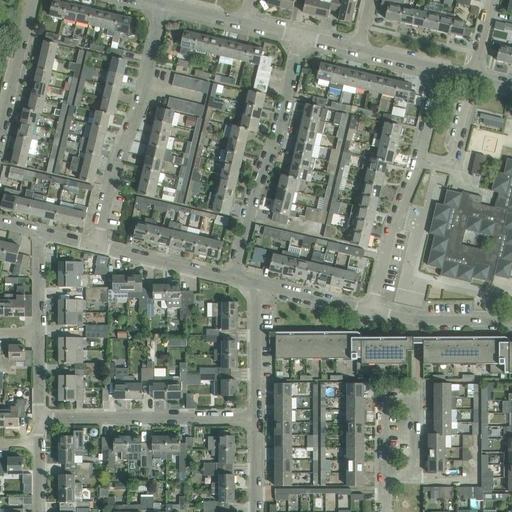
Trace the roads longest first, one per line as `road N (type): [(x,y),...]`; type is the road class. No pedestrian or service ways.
road 1 (residential): [(372,310),(440,69)]
road 2 (residential): [(233,278),(300,37)]
road 3 (residential): [(96,245),(163,4)]
road 4 (residential): [(39,417),(256,417)]
road 5 (residential): [(0,141),(33,0)]
road 6 (residential): [(233,278),(96,245)]
road 7 (residential): [(511,321),(417,321),(372,310)]
road 8 (residential): [(384,474),(414,474),(414,399),(383,399)]
road 9 (residential): [(256,417),(256,283)]
